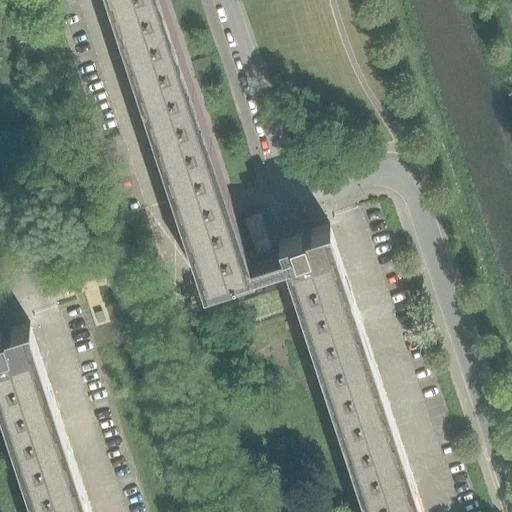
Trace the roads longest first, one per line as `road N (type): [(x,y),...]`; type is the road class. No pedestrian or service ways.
road 1 (residential): [(511,495),(404,176),(373,173),(295,192),(277,165),(224,0)]
road 2 (residential): [(201,511),(123,277),(108,263),(0,288)]
